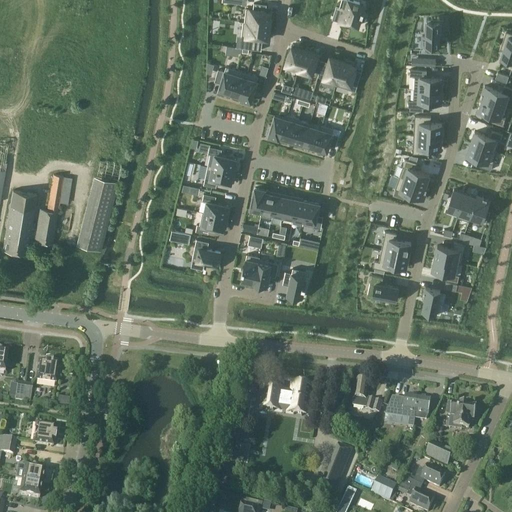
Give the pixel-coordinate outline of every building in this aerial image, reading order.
[(251,0),(248,23),(269,25),(271,13),(268,13),(262,12),(262,8),(263,2),(251,0)] [(346,0),(341,0),(338,11),(344,12),(342,21),(358,26),(362,13),(358,12),(361,4),(348,0),(346,0)] [(420,32),(419,42),(436,43),(436,35),(440,35),(440,28),(436,28),(437,20),(424,19),(423,32),(420,32)] [(42,31),(44,22),(35,20),(33,30),(42,31)] [(246,39),(245,45),(257,47),(258,40),(259,37),(265,37),(265,36),(268,36),(269,25),(248,23),(246,39)] [(501,39),(499,46),(502,47),(500,55),(511,59),(511,34),(507,33),(505,41),(501,39)] [(226,46),(225,54),(238,55),(238,52),(241,52),(242,48),(235,47),(226,46)] [(290,49),(285,67),(299,71),(299,70),(306,48),(305,48),(304,49),(295,46),(294,47),(291,46),(290,49)] [(306,48),(299,70),(312,74),(313,71),(319,72),(322,60),(316,59),(318,53),(316,53),(312,52),(313,51),(306,48)] [(322,60),(319,72),(325,74),(323,80),(335,84),(343,60),(336,58),(335,59),(332,58),(330,57),(328,62),(322,60)] [(335,84),(335,85),(349,89),(352,82),(357,84),(361,72),(355,70),(355,69),(356,66),(353,65),(353,64),(343,61),(344,60),(343,60),(335,84)] [(262,66),(260,74),(266,76),(268,68),(262,66)] [(218,69),(214,81),(220,83),(219,90),(229,93),(235,75),(224,71),(218,69)] [(412,69),(412,76),(417,76),(416,88),(439,89),(439,86),(440,86),(440,79),(439,79),(440,77),(423,76),(424,70),(412,69)] [(498,72),(495,78),(506,82),(509,76),(498,72)] [(235,75),(229,93),(239,96),(240,96),(245,78),(235,75)] [(239,96),(238,98),(250,102),(256,81),(245,78),(240,96),(239,96)] [(349,89),(355,91),(357,84),(352,82),(349,89)] [(283,84),(281,90),(292,94),(294,87),(283,84)] [(294,87),(292,94),(301,97),(304,89),(294,86),(294,87)] [(483,88),(479,100),(503,108),(507,96),(511,98),(511,96),(511,90),(503,88),(501,94),(483,88)] [(411,100),(410,107),(422,107),(422,101),(438,102),(438,99),(440,99),(440,93),(439,93),(439,89),(416,89),(415,101),(411,100)] [(481,100),(478,112),(493,117),(491,123),(501,127),(504,121),(499,119),(503,108),(481,100)] [(320,103),(317,112),(324,114),(327,105),(320,103)] [(275,115),(269,136),(281,140),(281,137),(280,137),(286,119),(275,115)] [(410,116),(410,122),(414,123),(414,135),(436,136),(437,123),(421,123),(421,116),(410,116)] [(18,151),(75,158),(77,147),(105,150),(107,134),(82,131),(83,121),(63,119),(62,128),(77,130),(76,140),(20,133),(18,151)] [(286,119),(280,137),(281,137),(292,140),(297,122),(286,119)] [(297,122),(292,140),(303,144),(309,126),(297,122)] [(309,126),(303,144),(315,147),(320,129),(309,126)] [(320,129),(315,147),(326,151),(327,144),(334,146),(337,134),(320,129)] [(475,133),(471,145),(492,152),(496,140),(501,142),(503,136),(492,132),(490,138),(475,133)] [(408,147),(408,153),(419,154),(420,148),(436,148),(436,136),(414,135),(413,147),(408,147)] [(192,139),(190,146),(197,148),(199,140),(192,139)] [(471,145),(467,157),(482,162),(480,168),(491,172),(493,166),(488,164),(492,152),(471,145)] [(214,148),(212,154),(217,155),(215,167),(236,172),(238,161),(236,160),(236,159),(225,157),(226,150),(214,148)] [(101,249),(122,165),(101,159),(96,176),(79,244),(101,249)] [(405,160),(402,166),(407,168),(403,179),(425,187),(429,175),(413,170),(416,164),(405,160)] [(207,179),(206,185),(218,188),(220,181),(231,183),(231,182),(233,183),(236,172),(215,167),(212,179),(207,179)] [(40,209),(34,242),(52,245),(63,176),(53,174),(47,210),(40,209)] [(395,189),(392,195),(403,199),(405,194),(423,199),(427,188),(425,187),(403,179),(399,191),(395,189)] [(454,186),(447,208),(459,212),(466,190),(454,186)] [(255,188),(251,209),(262,211),(266,192),(267,193),(268,190),(255,188)] [(27,253),(36,194),(12,190),(2,249),(27,253)] [(466,190),(459,212),(470,216),(477,197),(466,193),(467,191),(466,190)] [(266,192),(262,211),(272,213),(276,195),(267,193),(266,192)] [(206,194),(205,200),(209,201),(207,214),(228,218),(230,207),(230,206),(217,203),(218,197),(206,194)] [(276,195),(272,213),(283,216),(287,197),(276,195)] [(287,197),(283,216),(294,218),(298,199),(287,197)] [(477,197),(470,216),(482,220),(481,222),(485,223),(488,216),(484,214),(489,201),(477,197)] [(298,199),(294,218),(304,220),(308,201),(298,199)] [(308,201),(304,220),(315,222),(321,224),(324,212),(318,210),(319,204),(308,201)] [(200,225),(198,231),(210,234),(212,227),(223,230),(223,229),(225,229),(228,218),(207,214),(204,226),(200,225)] [(171,230),(169,239),(189,244),(191,234),(171,230)] [(376,231),(375,237),(380,238),(377,251),(399,255),(402,243),(386,239),(388,233),(376,231)] [(252,235),(250,241),(263,244),(264,238),(252,235)] [(300,238),(299,245),(307,247),(308,240),(300,238)] [(434,243),(431,255),(453,260),(456,248),(460,249),(462,242),(450,240),(449,246),(434,243)] [(199,247),(197,260),(204,262),(204,265),(217,268),(220,252),(212,250),(213,244),(201,241),(199,247)] [(280,242),(277,254),(284,256),(286,243),(280,242)] [(370,261),(368,268),(380,270),(381,264),(397,268),(399,255),(377,251),(375,262),(370,261)] [(431,255),(429,267),(444,271),(443,277),(454,279),(455,273),(450,272),(453,260),(431,255)] [(247,259),(242,280),(254,283),(259,262),(247,259)] [(259,262),(254,283),(266,285),(269,272),(276,273),(278,261),(272,260),(271,264),(259,262)] [(285,271),(282,284),(289,285),(287,294),(303,297),(306,284),(303,283),(304,276),(292,273),(285,271)] [(372,278),(371,284),(375,285),(372,300),(382,303),(382,300),(395,303),(398,290),(382,287),(384,281),(372,278)] [(442,279),(441,286),(453,289),(454,282),(442,279)] [(425,295),(422,308),(435,311),(440,288),(425,285),(423,294),(425,295)] [(52,362),(53,361),(45,360),(45,361),(38,360),(35,380),(56,383),(59,363),(52,362)] [(216,380),(210,378),(207,385),(213,387),(216,380)] [(379,413),(383,402),(368,398),(368,394),(366,394),(368,381),(357,380),(354,398),(353,406),(366,408),(365,410),(379,413)] [(310,416),(315,385),(292,381),(290,392),(283,390),(284,388),(263,385),(260,408),(310,416)] [(22,401),(25,384),(17,383),(15,400),(22,401)] [(25,384),(22,401),(30,402),(32,386),(25,384)] [(403,412),(415,414),(418,397),(405,395),(403,412)] [(59,397),(58,405),(68,406),(69,399),(59,397)] [(430,399),(418,397),(415,414),(415,418),(428,420),(430,399)] [(460,404),(452,403),(452,404),(448,403),(446,414),(450,415),(450,416),(455,417),(453,426),(469,428),(470,420),(474,420),(476,406),(468,405),(468,404),(460,403),(460,404)] [(373,432),(390,440),(397,426),(379,418),(373,432)] [(55,440),(56,432),(55,432),(56,426),(35,423),(32,443),(53,446),(54,440),(55,440)] [(0,444),(14,447),(15,440),(0,436),(0,444)] [(242,461),(245,444),(236,443),(233,459),(242,461)] [(335,492),(352,449),(338,443),(321,486),(335,492)] [(447,465),(453,452),(431,443),(426,456),(447,465)] [(0,451),(12,454),(14,447),(0,444),(0,451)] [(445,473),(427,465),(425,470),(419,468),(415,476),(439,487),(445,473)] [(22,480),(42,484),(45,470),(25,466),(22,480)] [(389,501),(396,486),(378,477),(371,492),(389,501)] [(42,484),(22,480),(13,478),(11,487),(20,489),(19,494),(39,498),(42,484)] [(278,487),(279,480),(267,478),(266,486),(278,487)] [(416,490),(410,487),(407,495),(412,498),(410,503),(428,511),(434,498),(416,490)] [(255,511),(257,506),(241,502),(238,511),(255,511)]
